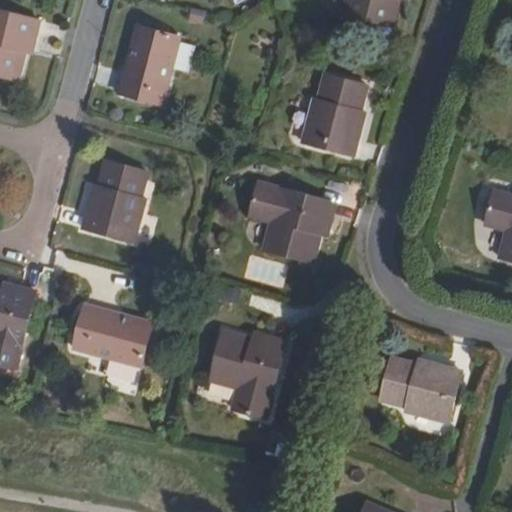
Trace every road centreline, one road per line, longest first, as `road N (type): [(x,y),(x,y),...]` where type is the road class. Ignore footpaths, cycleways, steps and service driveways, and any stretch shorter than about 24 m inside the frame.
road 1 (residential): [(379,269),(388,211),(458,0)]
road 2 (residential): [(59,158),(100,0)]
road 3 (residential): [(511,340),(418,312),(379,269)]
road 4 (residential): [(474,511),(511,361)]
road 5 (residential): [(59,158),(31,261),(0,252)]
